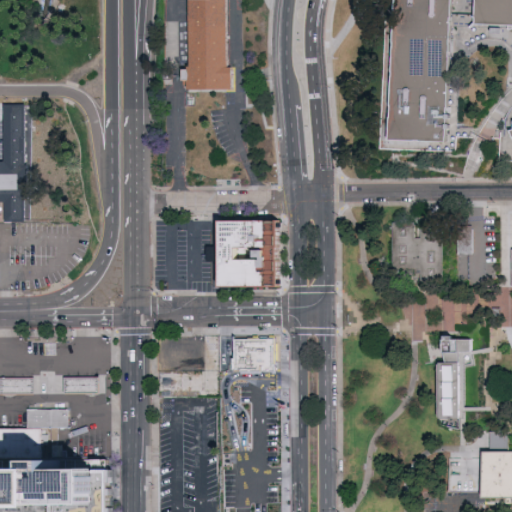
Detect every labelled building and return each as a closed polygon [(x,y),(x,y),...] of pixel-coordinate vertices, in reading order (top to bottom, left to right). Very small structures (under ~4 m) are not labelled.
[(230,0),(231,36),(231,72),(237,72),(238,84),(228,85),(226,96),(196,96),(195,96),(196,57),(182,55),(183,37),(185,21),(194,21),(194,1),(195,1),(216,1),(215,0),(230,0)] [(439,146),(395,147),(397,96),(399,35),(400,0),(456,0),(456,34),(454,95),(453,146),(439,146)] [(511,0),(511,30),(498,30),(480,30),(481,0),(511,0)] [(3,107),(25,107),(26,225),(3,225),(3,205),(0,205),(0,165),(3,165),(3,107)] [(511,160),(504,161),(503,156),(503,132),(511,132),(511,160)] [(219,220),(220,287),(276,286),(276,220),(219,220)] [(418,225),(421,230),(443,230),(443,281),(421,282),(421,273),(393,273),(393,225),(418,225)] [(462,336),(462,342),(475,342),(475,357),(463,357),(462,425),(442,424),(443,362),(433,362),(433,344),(443,344),(443,336),(462,336)] [(283,370),(267,371),(268,382),(259,382),(248,382),(248,371),(237,371),(236,341),(236,337),(259,337),(282,337),(282,340),(283,370)] [(17,399),(5,399),(5,382),(16,382),(38,383),(39,398),(17,399)] [(70,398),(70,382),(104,382),(104,397),(70,398)] [(73,413),(73,430),(34,430),(35,414),(73,413)] [(511,500),(483,500),(483,493),(483,453),(511,453),(511,500)] [(0,466),(0,511),(114,511),(114,466),(0,466)]
